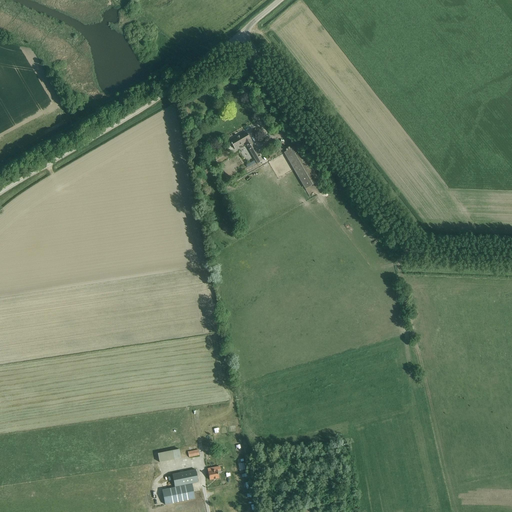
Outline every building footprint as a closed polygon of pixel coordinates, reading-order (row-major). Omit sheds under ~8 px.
[(246,132),(230,141),(235,149),(245,143),(257,164),(263,161),(255,148),(252,143),(246,132)] [(284,153),(304,188),(319,179),(299,145),(284,153)] [(201,168),(206,178),(209,176),(205,166),(201,168)] [(156,453),(158,463),(173,460),(173,459),(177,459),(177,455),(172,456),(171,451),(156,453)] [(219,467),(207,469),(209,480),(219,478),(218,472),(220,472),(220,469),(219,467)] [(172,474),(175,487),(162,490),(165,505),(195,499),(192,484),(198,482),(196,470),(172,474)]
